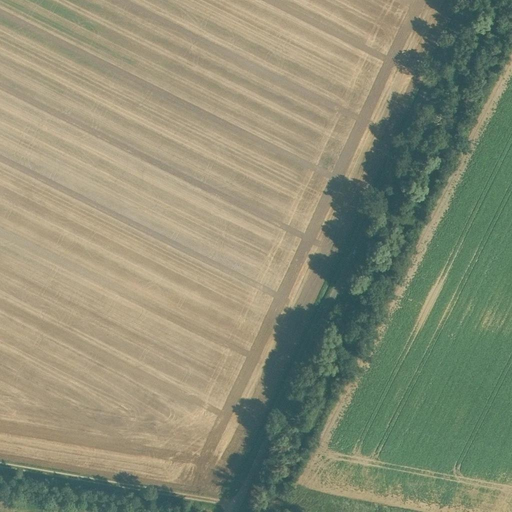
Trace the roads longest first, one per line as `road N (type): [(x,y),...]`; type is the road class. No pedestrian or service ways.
road 1 (track): [(235,511),(472,0)]
road 2 (track): [(239,504),(0,463)]
